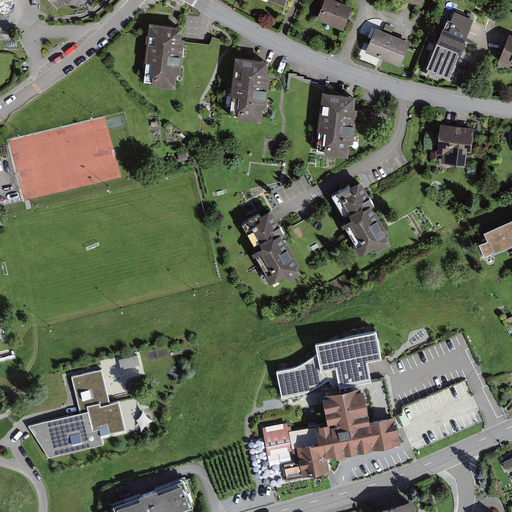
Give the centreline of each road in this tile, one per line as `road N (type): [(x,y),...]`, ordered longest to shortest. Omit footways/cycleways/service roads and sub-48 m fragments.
road 1 (residential): [(511,111),(341,72),(197,0)]
road 2 (tertiary): [(279,511),(455,452)]
road 3 (residential): [(138,0),(0,112)]
